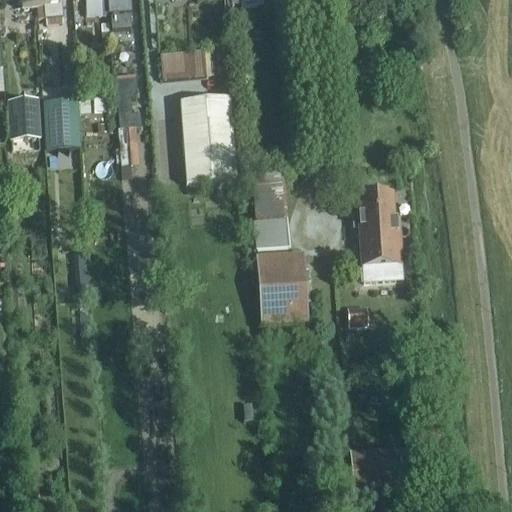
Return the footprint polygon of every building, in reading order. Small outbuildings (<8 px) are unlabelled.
[(43,9),(42,0),(19,0),(20,12),(43,9)] [(62,0),(42,0),(43,9),(44,21),(62,19),(61,9),(61,8),(63,7),(62,0)] [(105,0),(107,17),(129,15),(127,0),(105,0)] [(231,52),(160,59),(162,83),(233,76),(231,52)] [(135,83),(114,85),(118,133),(135,132),(140,132),(139,119),(131,119),(129,96),(136,96),(135,83)] [(230,101),(178,105),(185,189),(236,185),(230,101)] [(37,104),(7,105),(9,145),(39,143),(37,104)] [(44,106),(46,152),(80,151),(78,105),(44,106)] [(402,283),(401,267),(398,222),(393,222),(391,198),(357,200),(363,286),(402,283)] [(302,258),(256,261),(261,330),(307,326),(302,258)] [(87,281),(75,281),(76,297),(88,296),(87,281)] [(365,332),(364,312),(346,313),(347,333),(365,332)] [(392,456),(345,455),(344,488),(391,489),(392,456)]
